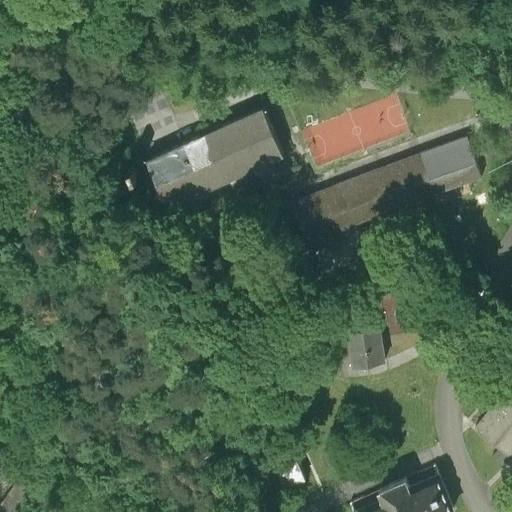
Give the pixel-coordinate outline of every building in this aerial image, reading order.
[(264,104),(146,152),(166,201),(284,152),(264,104)] [(482,176),(467,135),(293,199),(311,249),(353,234),(349,224),(482,176)] [(381,322),(347,327),(352,365),(387,359),(381,322)] [(511,375),(475,423),(511,451),(511,450),(511,375)] [(286,425),(265,434),(286,481),(307,472),(286,425)] [(0,446),(10,434),(0,426),(0,446)] [(499,445),(491,454),(500,461),(507,452),(499,445)] [(34,452),(0,498),(0,511),(17,511),(52,465),(34,452)] [(447,511),(456,508),(436,461),(350,498),(356,511),(447,511)]
